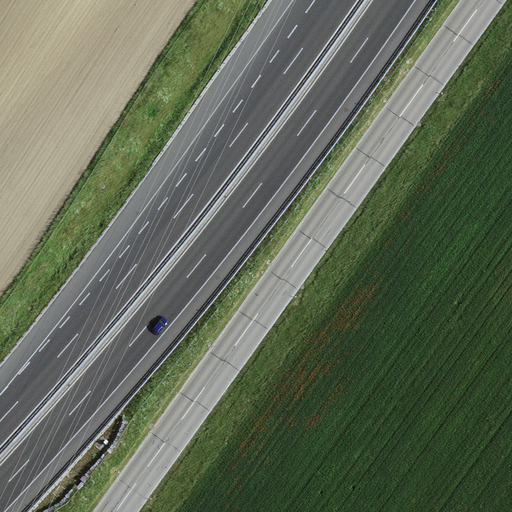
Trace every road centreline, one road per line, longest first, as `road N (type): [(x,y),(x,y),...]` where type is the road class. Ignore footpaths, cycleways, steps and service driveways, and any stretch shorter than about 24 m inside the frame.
road 1 (primary): [(483,0),(115,511)]
road 2 (motorway): [(0,490),(205,254),(394,0)]
road 3 (motorway): [(336,0),(173,218),(0,420)]
